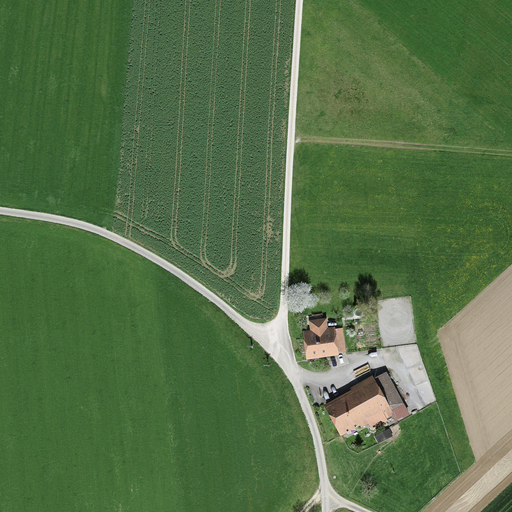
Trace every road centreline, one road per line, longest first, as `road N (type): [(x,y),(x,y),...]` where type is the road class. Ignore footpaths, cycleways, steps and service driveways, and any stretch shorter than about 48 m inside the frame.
road 1 (residential): [(0,211),(89,227),(153,259),(245,324),(288,366),(282,315),(298,0)]
road 2 (track): [(290,139),(511,153)]
